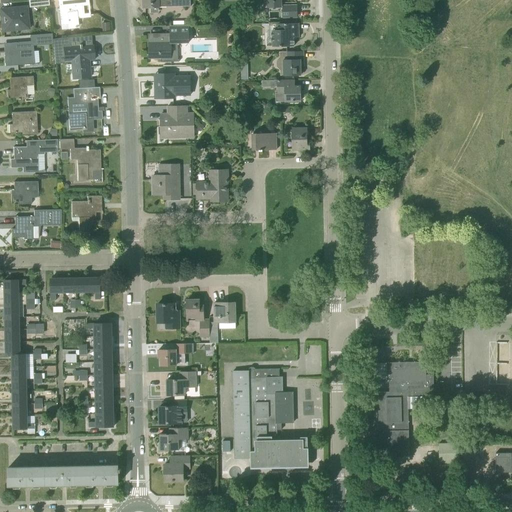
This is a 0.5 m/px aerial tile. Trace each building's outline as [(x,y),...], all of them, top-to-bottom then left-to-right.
[(58,0),(59,9),(61,25),(68,25),(68,29),(77,28),(76,17),(82,17),(81,6),(89,5),(88,0),(58,0)] [(283,6),(284,17),(297,17),(297,6),(283,6)] [(14,31),(23,30),(29,29),(27,7),(0,9),(2,30),(14,29),(14,31)] [(299,23),(276,24),(272,24),(273,47),(294,47),(294,38),(299,37),(299,23)] [(149,43),(149,59),(171,58),(171,43),(189,43),(189,26),(171,26),(171,34),(151,35),(151,43),(149,43)] [(33,43),(52,42),(52,34),(32,35),(32,36),(33,43)] [(81,45),(79,45),(80,47),(72,47),(71,38),(53,39),(54,56),(64,55),(64,59),(71,58),(73,79),(74,79),(89,78),(90,78),(89,61),(94,61),(93,46),(81,47),(81,45)] [(24,52),(31,51),(30,42),(7,44),(8,55),(4,56),(5,64),(17,63),(17,65),(25,65),(24,52)] [(301,75),(301,68),(304,68),(304,51),(286,52),(286,60),(283,60),(284,76),(301,75)] [(175,74),(158,74),(155,75),(155,98),(175,98),(175,93),(190,92),(190,77),(175,77),(175,74)] [(28,99),(27,86),(33,86),(33,76),(9,78),(10,90),(7,90),(7,99),(15,98),(16,100),(28,99)] [(263,89),(277,89),(277,79),(263,79),(263,89)] [(300,86),(294,86),(294,80),(278,80),(278,94),(285,94),(286,102),(301,102),(300,86)] [(76,130),(82,129),(85,129),(84,120),(101,119),(101,111),(98,111),(97,99),(100,99),(99,87),(73,89),(73,98),(67,98),(68,109),(69,131),(77,131),(76,130)] [(187,106),(170,106),(167,106),(167,114),(161,115),(161,138),(194,138),(193,114),(187,114),(187,106)] [(22,135),(31,135),(31,121),(36,121),(35,112),(11,113),(12,125),(9,125),(9,133),(22,133),(22,135)] [(310,149),(309,141),(309,137),(307,137),(307,129),(293,129),(293,150),(310,149)] [(263,151),(266,151),(266,150),(276,150),(275,133),(253,134),(253,150),(263,150),(263,151)] [(88,150),(88,147),(86,147),(86,148),(74,149),(73,139),(60,140),(60,150),(70,149),(70,160),(77,160),(78,181),(93,180),(92,170),(99,170),(99,159),(100,159),(100,150),(88,150)] [(38,155),(44,155),(44,152),(57,152),(57,140),(30,141),(30,147),(13,147),(13,159),(10,159),(10,160),(11,160),(11,168),(10,168),(11,168),(23,168),(23,173),(38,173),(38,155)] [(153,194),(163,194),(163,200),(179,199),(178,184),(179,184),(179,165),(164,165),(164,176),(153,176),(153,194)] [(228,170),(213,171),(209,171),(209,182),(197,183),(197,199),(211,199),(211,201),(228,201),(228,170)] [(18,203),(18,205),(31,204),(31,198),(38,198),(38,182),(14,182),(14,194),(11,194),(11,203),(18,203)] [(72,218),(78,217),(79,234),(88,234),(88,223),(93,223),(93,213),(101,212),(101,197),(87,197),(87,202),(71,202),(72,218)] [(61,225),(61,210),(34,211),(34,217),(15,217),(15,229),(12,229),(12,238),(24,238),(24,240),(32,239),(38,239),(40,226),(61,225)] [(88,278),(75,279),(76,292),(88,292),(88,278)] [(100,278),(88,278),(88,292),(95,292),(95,300),(100,299),(100,291),(100,278)] [(63,292),(63,279),(51,279),(51,293),(51,301),(56,300),(56,292),(63,292)] [(75,279),(63,279),(63,292),(76,292),(75,279)] [(5,280),(5,292),(19,292),(19,285),(27,285),(26,280),(18,280),(5,280)] [(19,305),(19,292),(5,292),(6,305),(19,305)] [(188,321),(201,321),(201,338),(210,337),(210,328),(210,319),(204,319),(204,305),(200,305),(200,299),(187,300),(188,321)] [(234,303),(214,303),(215,322),(234,322),(234,303)] [(165,322),(166,330),(181,330),(180,311),(176,312),(176,304),(157,304),(158,322),(165,322)] [(6,305),(6,317),(19,317),(19,305),(6,305)] [(19,329),(19,317),(6,317),(6,330),(19,329)] [(95,337),(112,336),(111,323),(95,324),(87,324),(87,329),(95,329),(95,337)] [(210,328),(210,337),(210,343),(218,343),(218,328),(210,328)] [(6,330),(6,342),(20,342),(19,329),(6,330)] [(112,349),(112,336),(95,337),(95,349),(112,349)] [(20,354),(20,342),(6,342),(7,354),(13,354),(20,354)] [(161,365),(177,365),(177,353),(194,353),(193,343),(176,344),(176,350),(158,350),(158,357),(160,357),(161,365)] [(112,362),(112,349),(95,349),(95,362),(112,362)] [(13,354),(13,367),(26,367),(26,354),(20,354),(13,354)] [(113,375),(112,362),(95,362),(96,375),(113,375)] [(387,380),(389,380),(390,392),(378,392),(379,431),(379,437),(375,439),(379,455),(387,453),(387,455),(409,455),(408,398),(413,398),(434,397),(434,389),(434,375),(426,375),(426,362),(387,363),(387,380)] [(26,379),(26,367),(13,367),(13,379),(26,379)] [(251,458),(251,464),(251,468),(309,467),(309,448),(308,448),(308,437),(301,437),(301,441),(280,442),(280,436),(277,436),(277,430),(282,430),(281,423),(294,422),(293,392),(283,393),(282,377),(280,377),(279,369),(249,369),(249,371),(233,372),(235,458),(251,458)] [(181,372),(181,380),(167,380),(167,395),(175,395),(185,395),(185,387),(196,387),(196,371),(181,372)] [(113,388),(113,375),(96,375),(96,389),(113,388)] [(13,379),(13,392),(27,391),(26,379),(13,379)] [(113,401),(113,388),(96,389),(96,401),(113,401)] [(27,404),(27,391),(13,392),(14,404),(27,404)] [(160,423),(173,423),(176,423),(176,412),(187,412),(187,400),(185,400),(175,400),(172,400),(172,407),(160,407),(160,423)] [(113,414),(113,401),(96,401),(97,414),(113,414)] [(14,404),(14,416),(27,416),(27,404),(14,404)] [(114,427),(113,414),(97,414),(97,422),(89,422),(89,427),(97,427),(114,427)] [(27,423),(27,416),(14,416),(14,429),(27,429),(27,428),(35,428),(35,423),(27,423)] [(188,428),(170,428),(170,434),(160,434),(161,450),(179,450),(179,439),(188,439),(188,428)] [(439,464),(459,463),(459,443),(439,444),(439,464)] [(468,454),(468,464),(468,471),(479,471),(479,464),(479,453),(468,454)] [(511,473),(511,453),(496,453),(496,473),(511,473)] [(171,456),(171,464),(165,464),(165,481),(184,481),(183,463),(190,463),(190,456),(171,456)] [(119,484),(119,477),(119,472),(121,472),(121,469),(119,469),(118,465),(82,466),(82,484),(119,484)] [(9,486),(27,486),(46,485),(45,466),(9,467),(9,486)] [(46,485),(82,484),(82,466),(45,466),(46,485)]
